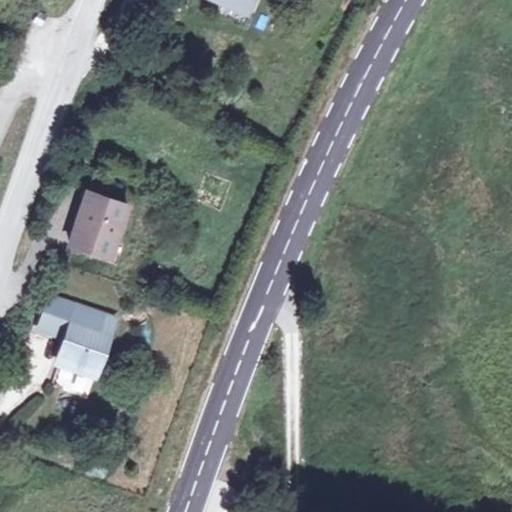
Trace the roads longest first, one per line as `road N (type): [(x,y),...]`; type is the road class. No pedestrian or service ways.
road 1 (secondary): [(415,0),(290,248),(191,511)]
road 2 (residential): [(64,76),(0,260)]
